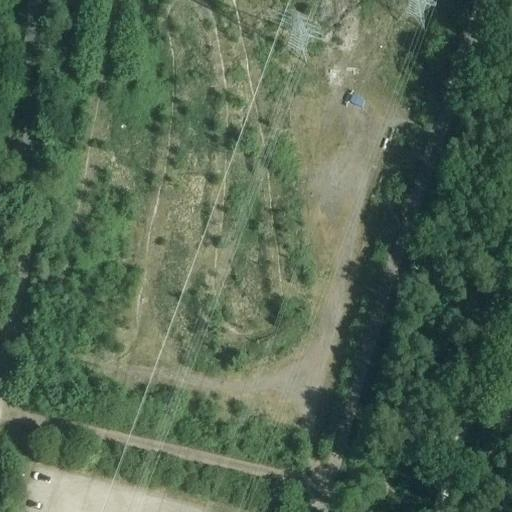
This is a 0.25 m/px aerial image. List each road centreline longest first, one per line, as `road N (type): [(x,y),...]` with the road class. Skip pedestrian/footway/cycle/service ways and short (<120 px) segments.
road 1 (track): [(319,511),(478,0)]
road 2 (track): [(0,411),(325,489)]
road 3 (track): [(511,243),(439,511)]
